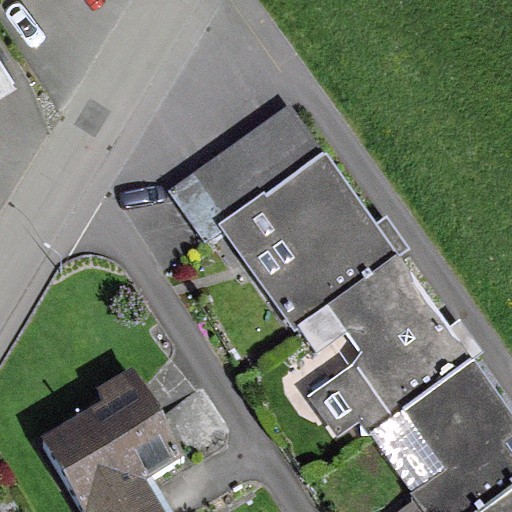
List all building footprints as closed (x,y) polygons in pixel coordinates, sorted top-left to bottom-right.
[(285,115),(261,133),(294,178),(317,161),(285,115)] [(238,149),(270,195),(294,178),(261,133),(238,149)] [(238,149),(215,166),(247,212),(259,203),(270,195),(238,149)] [(391,265),(367,231),(317,161),(294,178),(270,195),(259,203),(247,212),(224,228),(220,231),(292,335),(332,307),(391,265)] [(215,166),(191,182),(224,228),(247,212),(215,166)] [(224,228),(191,182),(167,200),(200,245),(220,231),(224,228)] [(465,368),(446,341),(391,265),(332,307),(365,353),(359,376),(315,406),(338,439),(357,425),(355,436),(366,438),(406,410),(465,368)] [(511,485),(491,456),(511,441),(511,434),(465,368),(406,410),(451,474),(411,502),(418,511),(481,511),(511,490),(511,485)] [(134,393),(38,449),(75,511),(150,511),(135,486),(175,462),(134,393)] [(511,511),(511,490),(481,511),(511,511)]
